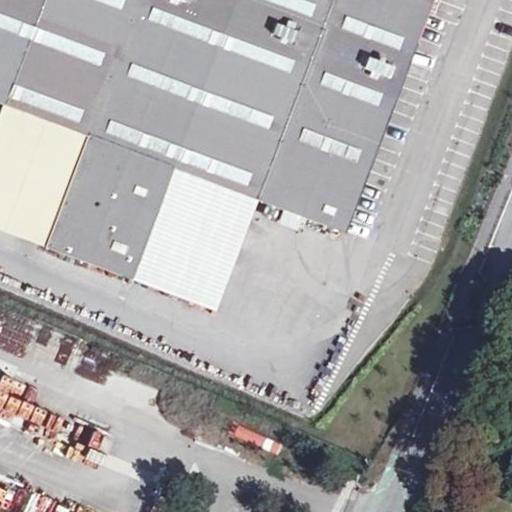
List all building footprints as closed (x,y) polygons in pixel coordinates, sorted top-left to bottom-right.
[(0,0),(0,102),(5,105),(89,136),(49,244),(136,279),(177,169),(261,202),(287,212),(313,222),(346,235),(437,0),(0,0)] [(0,119),(0,224),(49,244),(89,136),(5,105),(0,119)] [(218,311),(261,202),(177,169),(136,279),(218,311)] [(306,237),(313,222),(287,212),(282,228),(306,237)] [(339,330),(345,345),(383,329),(377,315),(339,330)] [(233,500),(228,511),(255,511),(256,510),(233,500)]
